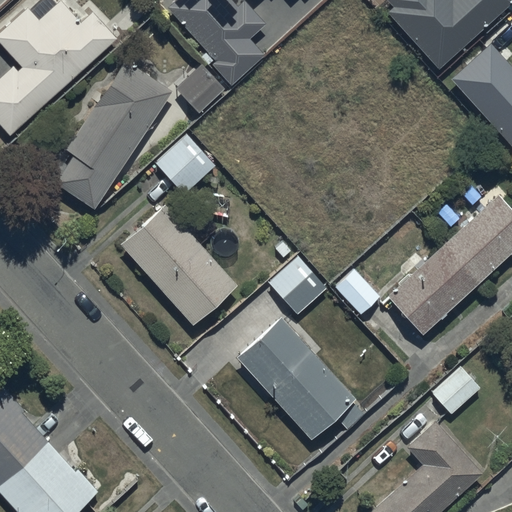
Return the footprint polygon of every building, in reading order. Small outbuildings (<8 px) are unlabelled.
[(0,77),(0,125),(9,136),(116,39),(93,13),(81,24),(60,1),(57,3),(54,0),(41,0),(29,11),(27,8),(0,32),(0,43),(21,67),(17,71),(13,66),(0,77)] [(237,8),(229,0),(176,0),(166,10),(213,61),(209,65),(229,87),(263,56),(247,39),(264,24),(243,1),(237,8)] [(511,0),(384,0),(391,6),(385,12),(437,70),(511,2),(511,0)] [(64,151),(72,156),(54,184),(93,210),(170,94),(123,63),(64,151)] [(198,65),(174,89),(198,113),(222,89),(198,65)] [(418,66),(398,85),(431,119),(450,101),(418,66)] [(265,122),(238,91),(208,117),(205,113),(186,130),(213,160),(231,144),(235,148),(265,122)] [(299,127),(279,144),(338,210),(370,181),(372,183),(384,173),(367,154),(374,148),(359,131),(355,134),(339,116),(311,141),(299,127)] [(215,165),(185,134),(153,164),(183,196),(215,165)] [(511,214),(496,196),(384,297),(419,336),(511,252),(511,214)] [(164,206),(119,246),(190,326),(235,286),(164,206)] [(352,232),(338,244),(349,258),(379,234),(368,221),(353,233),(352,232)] [(296,256),(266,284),(294,315),(325,287),(296,256)] [(378,296),(353,269),(332,288),(336,292),(333,295),(355,318),(378,296)] [(352,401),(279,319),(234,359),(308,442),(334,419),(345,431),(361,416),(350,403),(352,401)] [(460,367),(430,394),(448,415),(478,388),(460,367)] [(23,412),(2,388),(0,389),(0,492),(17,511),(77,511),(99,493),(78,469),(74,473),(21,413),(23,412)] [(404,448),(420,465),(368,511),(440,511),(483,473),(434,420),(404,448)]
